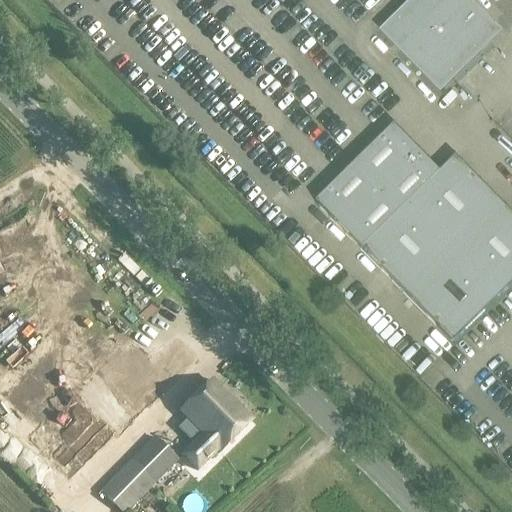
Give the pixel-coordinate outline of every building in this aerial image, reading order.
[(486,30),(476,20),(479,17),(462,0),(418,0),(385,33),(440,89),(479,51),(476,48),(486,38),(486,30)] [(394,127),(316,204),(454,345),(511,287),(511,216),(456,159),(440,174),(394,127)] [(188,420),(179,429),(194,444),(182,456),(197,472),(218,451),(220,453),(251,422),(212,382),(181,412),(188,420)] [(50,450),(63,463),(114,412),(101,399),(50,450)] [(127,466),(100,493),(119,511),(127,511),(156,483),(177,461),(169,454),(153,439),(127,466)]
